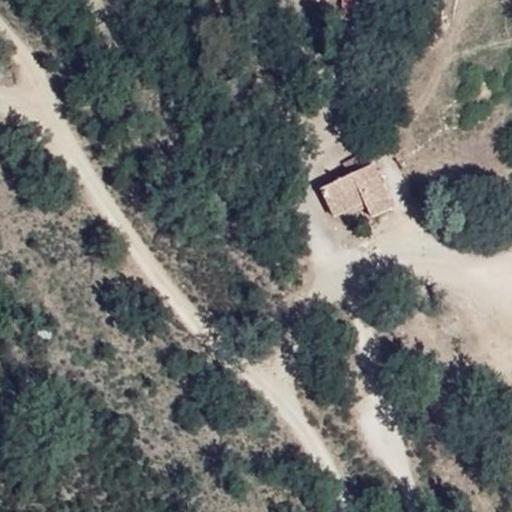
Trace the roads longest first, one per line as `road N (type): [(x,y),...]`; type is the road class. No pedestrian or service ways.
road 1 (track): [(350,511),(345,483),(280,396),(191,313),(96,196),(0,50)]
road 2 (track): [(415,511),(334,297),(333,267),(374,249),(424,258)]
